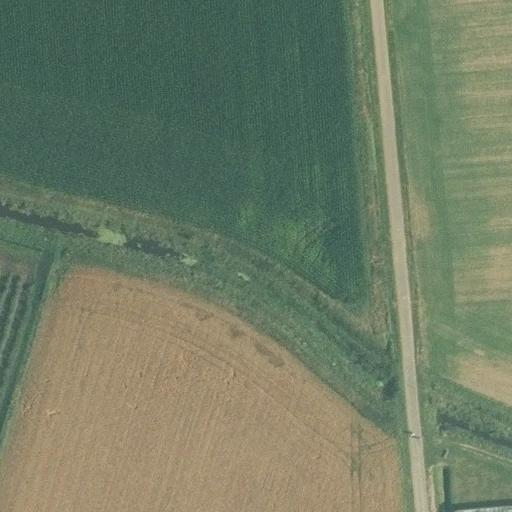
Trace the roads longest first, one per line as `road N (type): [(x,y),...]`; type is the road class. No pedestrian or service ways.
road 1 (track): [(511,430),(411,388),(220,254),(0,199)]
road 2 (unclassified): [(422,511),(375,0)]
